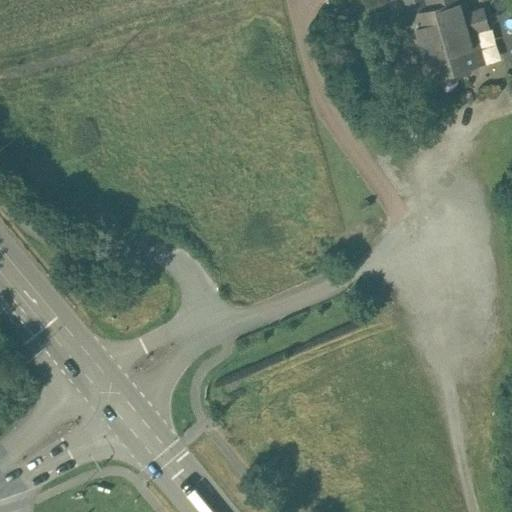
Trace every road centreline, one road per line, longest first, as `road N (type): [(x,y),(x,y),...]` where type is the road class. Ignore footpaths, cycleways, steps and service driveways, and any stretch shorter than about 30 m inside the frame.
road 1 (primary): [(0,248),(118,389)]
road 2 (primary): [(118,389),(218,511)]
road 3 (residential): [(0,472),(118,389)]
